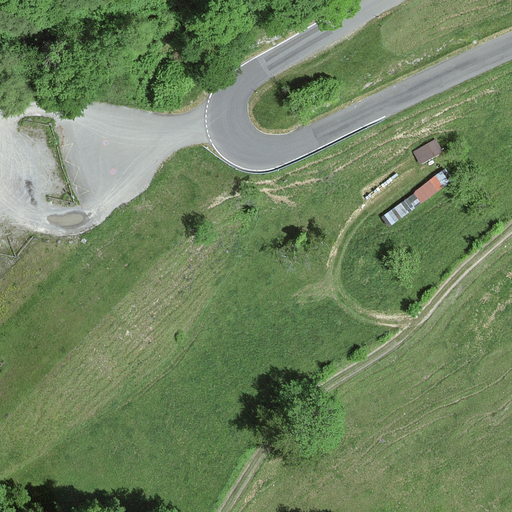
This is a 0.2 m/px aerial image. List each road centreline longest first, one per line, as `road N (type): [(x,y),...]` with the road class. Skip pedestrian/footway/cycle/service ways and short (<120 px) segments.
road 1 (tertiary): [(511,48),(299,146),(248,145),(229,124),(241,89),(387,0)]
road 2 (track): [(511,229),(256,453),(212,511)]
road 3 (track): [(229,124),(145,121),(70,106),(0,115)]
